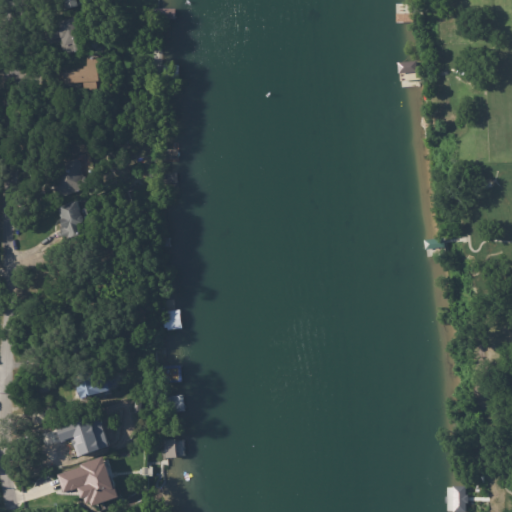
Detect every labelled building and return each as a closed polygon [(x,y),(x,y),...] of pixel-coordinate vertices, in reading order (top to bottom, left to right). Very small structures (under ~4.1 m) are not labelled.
[(95,0),(96,3),(83,8),(83,9),(72,13),(69,5),(60,8),(57,0),(95,0)] [(85,31),(92,54),(71,60),(63,34),(68,32),(65,24),(84,18),(88,30),(85,31)] [(102,61),(102,74),(105,74),(105,85),(101,85),(101,91),(87,92),(87,86),(62,87),(62,76),(81,75),(81,73),(88,73),(88,70),(91,70),(91,61),(102,60),(102,61)] [(399,73),(416,72),(415,61),(398,62),(399,73)] [(83,171),(86,179),(88,178),(91,189),(61,199),(60,198),(58,198),(55,189),(56,188),(50,169),(72,162),(72,163),(79,160),(80,164),(83,163),(85,170),(83,171)] [(82,215),(83,218),(86,218),(87,222),(86,224),(86,225),(81,226),(83,233),(63,239),(60,227),(64,226),(62,220),(65,219),(61,207),(78,202),(82,215)] [(53,269),(50,270),(46,257),(66,249),(71,262),(53,269)] [(167,328),(180,327),(179,311),(166,312),(167,328)] [(114,395),(84,404),(78,382),(107,373),(114,395)] [(42,396),(39,381),(45,380),(46,386),(50,386),(51,394),(42,396)] [(88,447),(71,451),(69,444),(55,447),(54,444),(51,445),(47,429),(90,419),(92,428),(100,427),(101,432),(95,433),(96,440),(87,442),(88,447)] [(175,457),(175,440),(164,440),(165,457),(175,457)] [(56,472),(62,493),(79,488),(84,507),(117,498),(106,458),(56,472)] [(465,486),(452,486),(453,511),(466,511),(465,486)]
